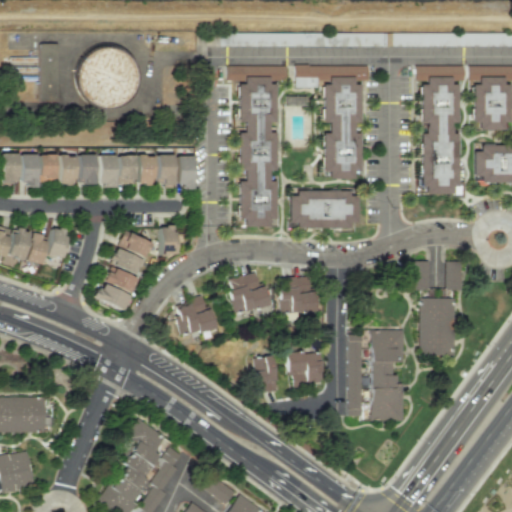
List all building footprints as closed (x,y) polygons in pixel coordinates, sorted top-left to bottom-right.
[(217,45),(241,44),(240,33),(217,33),(217,45)] [(355,33),(325,33),(325,45),(363,46),(363,34),(355,34),(355,33)] [(469,45),(469,34),(432,33),(432,45),(469,45)] [(62,51),(62,110),(43,110),(43,51),(62,51)] [(143,87),(143,90),(140,100),(132,111),(123,115),(113,118),(102,116),(91,109),(85,100),(82,87),(85,74),(91,65),(102,58),(113,56),(123,58),(135,65),(141,74),(143,87)] [(292,87),(315,87),(315,64),(292,65),(292,87)] [(474,77),(511,76),(511,130),(475,131),(474,77)] [(236,78),(276,77),(278,226),(237,226),(236,78)] [(421,77),(465,77),(465,197),(422,197),(421,77)] [(323,78),(364,78),(364,178),(322,178),(323,78)] [(474,140),(511,140),(511,186),(474,186),(474,140)] [(0,154),(13,154),(13,180),(5,180),(5,186),(0,186),(0,154)] [(15,155),(32,155),(32,187),(22,187),(22,183),(15,183),(15,155)] [(34,155),(50,155),(51,182),(35,182),(34,155)] [(54,155),(62,155),(62,158),(71,158),(70,181),(67,181),(67,186),(61,186),(61,183),(54,183),(54,155)] [(74,155),(90,155),(90,185),(81,185),(81,178),(74,178),(74,155)] [(93,155),(109,155),(110,188),(101,188),(101,183),(93,183),(93,155)] [(133,155),(140,155),(140,157),(149,157),(149,180),(145,180),(145,186),(140,186),(140,183),(133,183),(133,155)] [(152,155),(168,155),(169,187),(159,187),(159,179),(153,179),(152,155)] [(113,156),(129,156),(130,184),(114,184),(113,156)] [(172,157),(172,185),(178,185),(178,190),(189,190),(188,157),(172,157)] [(291,229),(291,194),(360,194),(360,229),(291,229)] [(161,226),(168,226),(168,233),(171,233),(171,254),(162,254),(162,257),(154,257),(155,228),(161,228),(161,226)] [(0,258),(0,262),(10,265),(12,260),(16,261),(24,233),(18,232),(18,230),(12,228),(10,235),(7,234),(0,258)] [(48,229),(40,256),(56,260),(62,238),(58,237),(60,230),(54,229),(54,231),(48,229)] [(120,230),(146,244),(138,259),(113,246),(120,230)] [(26,233),(19,261),(35,265),(41,243),(35,241),(36,236),(26,233)] [(112,249),(138,262),(130,276),(105,263),(107,261),(104,260),(107,254),(109,255),(112,249)] [(442,261),(458,260),(459,289),(443,289),(442,261)] [(426,261),(426,289),(411,289),(411,261),(426,261)] [(110,270),(132,280),(125,295),(98,283),(103,272),(108,275),(110,270)] [(265,305),(260,282),(254,284),(252,272),(223,278),(230,313),(265,305)] [(312,313),(311,286),(306,286),(306,276),(275,277),(277,314),(312,313)] [(99,285),(124,297),(117,312),(87,298),(90,290),(92,291),(94,289),(97,290),(99,285)] [(416,297),(416,355),(451,355),(452,298),(416,297)] [(206,305),(200,306),(199,298),(170,304),(177,335),(211,327),(206,305)] [(367,330),(400,330),(400,362),(391,362),(391,364),(388,364),(388,375),(393,375),(393,384),(400,384),(400,420),(367,420),(367,330)] [(343,415),(357,415),(358,335),(344,334),(343,415)] [(284,376),(288,376),(289,385),(319,381),(315,350),(281,354),(284,376)] [(273,389),(268,355),(249,358),(254,392),(273,389)] [(0,395),(38,395),(38,429),(0,429),(0,395)] [(95,500),(114,511),(124,511),(130,503),(128,501),(142,479),(140,477),(154,453),(151,451),(161,435),(133,418),(124,434),(133,439),(118,463),(95,500)] [(0,450),(22,446),(30,483),(0,489),(0,450)] [(230,491),(207,475),(199,489),(221,504),(230,491)] [(220,511),(235,491),(261,509),(258,511),(220,511)]
